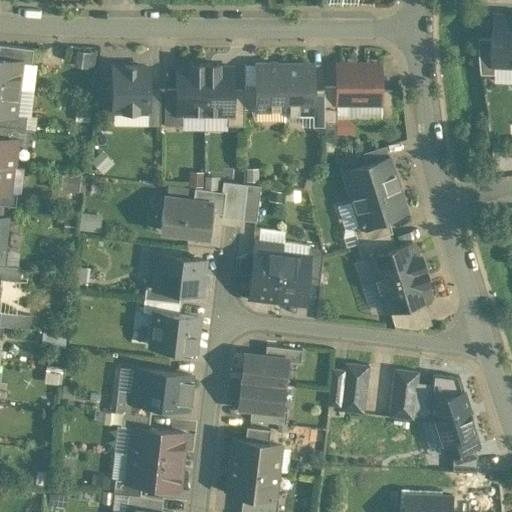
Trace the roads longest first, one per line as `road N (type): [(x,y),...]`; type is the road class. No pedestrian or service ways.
road 1 (residential): [(481,333),(433,344),(220,319),(197,511)]
road 2 (residential): [(0,22),(414,27)]
road 3 (residential): [(414,27),(441,205)]
road 4 (residential): [(441,205),(481,333)]
